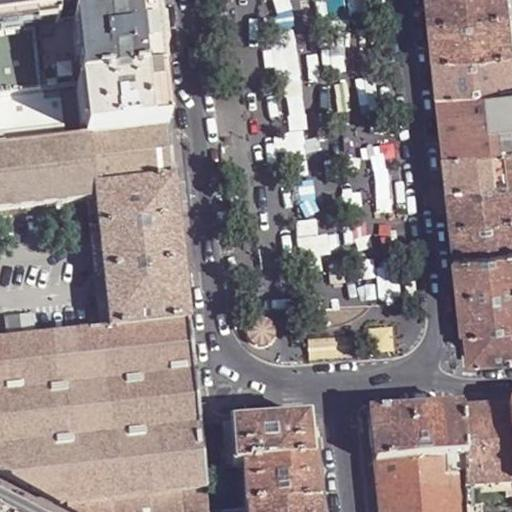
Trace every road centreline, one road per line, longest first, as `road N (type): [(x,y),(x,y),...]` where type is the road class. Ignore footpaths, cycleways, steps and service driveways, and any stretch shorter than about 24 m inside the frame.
road 1 (tertiary): [(180,0),(220,355),(247,384),(269,392),(337,386)]
road 2 (tertiary): [(400,380),(438,342),(400,0)]
road 3 (unknown): [(271,251),(367,241),(346,0)]
road 4 (unknown): [(271,251),(244,0)]
road 5 (tertiary): [(351,511),(337,386)]
